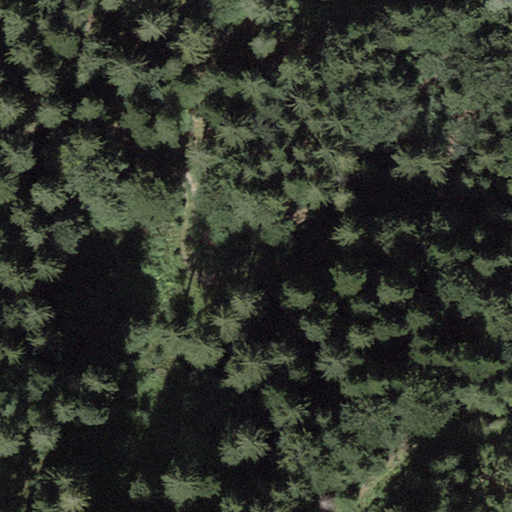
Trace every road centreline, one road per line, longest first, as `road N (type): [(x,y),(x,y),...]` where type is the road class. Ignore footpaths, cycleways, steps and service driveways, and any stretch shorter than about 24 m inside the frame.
road 1 (track): [(511,194),(378,184),(311,249),(221,279),(190,264),(187,204),(166,156),(101,127),(0,148)]
road 2 (track): [(359,511),(431,443),(511,427)]
